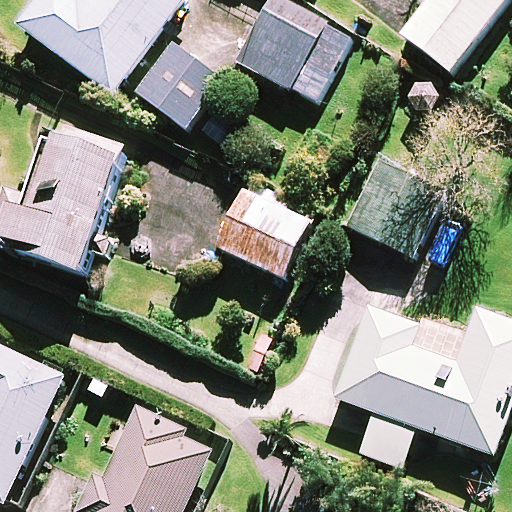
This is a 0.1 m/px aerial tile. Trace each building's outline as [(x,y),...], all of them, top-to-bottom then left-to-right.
[(193,1),(191,0),(80,0),(80,1),(78,0),(48,0),(25,33),(120,102),(193,1)] [(511,5),(511,0),(439,0),(407,42),(456,79),(511,5)] [(356,41),(280,2),(245,70),(321,109),(356,41)] [(142,101),(193,135),(226,86),(174,52),(142,101)] [(130,167),(59,143),(34,219),(5,210),(0,223),(0,253),(91,284),(130,167)] [(452,198),(385,163),(351,230),(418,265),(452,198)] [(320,223),(248,189),(217,253),(289,288),(320,223)] [(511,429),(511,326),(480,315),(470,344),(374,310),(340,404),(380,418),(365,458),(407,473),(421,434),(500,463),(511,429)] [(71,382),(0,349),(0,505),(11,510),(71,382)] [(191,511),(220,452),(138,414),(91,511),(191,511)]
